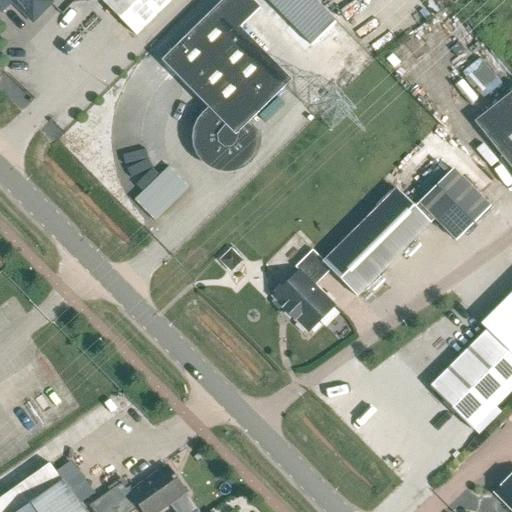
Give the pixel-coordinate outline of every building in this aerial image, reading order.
[(0,0),(0,12),(0,13),(11,1),(33,22),(51,3),(47,0),(0,0)] [(103,0),(102,2),(136,37),(173,0),(103,0)] [(250,0),(223,0),(161,62),(211,113),(206,116),(203,120),(200,124),(197,129),(196,134),(195,139),(196,145),(197,150),(199,155),(204,160),(212,166),(218,169),(223,170),(228,170),(233,169),(238,168),(242,166),(246,163),(250,159),(252,155),(255,151),(256,146),(257,141),(257,136),(256,131),(253,131),(246,125),(291,81),(239,29),(259,9),(250,0)] [(311,3),(308,0),(265,0),(289,25),(311,3)] [(511,92),(474,123),(511,170),(511,92)] [(298,271),(272,298),(307,333),(335,306),(315,286),(330,271),(356,297),(434,220),(455,242),(491,206),(453,169),(414,207),(396,189),(323,262),(312,251),(294,268),(298,271)] [(227,269),(235,269),(242,262),(231,251),(223,259),(227,263),(227,269)] [(511,293),(480,325),(486,331),(429,388),(471,431),(511,390),(511,293)] [(0,511),(83,511),(75,499),(79,496),(66,477),(61,480),(50,463),(0,497),(0,511)] [(129,487),(125,489),(122,492),(135,511),(139,508),(142,511),(158,511),(185,493),(167,467),(133,491),(129,487)] [(511,476),(495,493),(511,509),(511,476)] [(133,511),(135,511),(122,492),(125,489),(121,484),(114,489),(89,506),(92,511),(133,511)]
